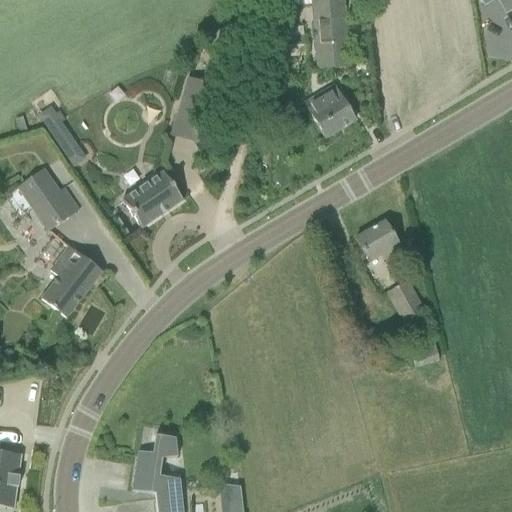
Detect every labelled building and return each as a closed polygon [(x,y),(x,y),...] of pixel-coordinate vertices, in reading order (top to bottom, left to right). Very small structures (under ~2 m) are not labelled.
[(310,0),(316,70),(348,68),(342,0),(310,0)] [(511,0),(481,0),(485,7),(496,0),(498,0),(507,14),(511,11),(511,0)] [(287,58),(305,57),(303,37),(285,39),(287,58)] [(200,124),(211,88),(187,81),(176,117),(200,124)] [(323,141),(353,123),(332,88),(302,106),(323,141)] [(65,159),(78,151),(60,125),(48,134),(65,159)] [(53,196),(58,193),(43,171),(18,188),(34,210),(30,213),(45,235),(69,219),(53,196)] [(140,231),(181,203),(161,175),(120,203),(140,231)] [(396,249),(397,248),(382,224),(353,241),(367,265),(381,257),(390,272),(404,263),(396,249)] [(100,275),(84,263),(66,249),(48,272),(56,279),(39,301),(65,320),(100,275)] [(424,314),(416,300),(406,283),(385,295),(403,326),(424,314)] [(413,370),(436,364),(431,340),(407,347),(413,370)] [(175,460),(173,441),(153,438),(151,456),(137,454),(131,493),(153,497),(154,511),(180,511),(176,482),(158,479),(160,461),(175,460)] [(0,508),(11,510),(14,490),(16,490),(16,488),(15,488),(16,480),(18,481),(18,479),(16,478),(18,458),(0,456),(0,508)] [(241,511),(240,503),(219,505),(220,511),(241,511)]
